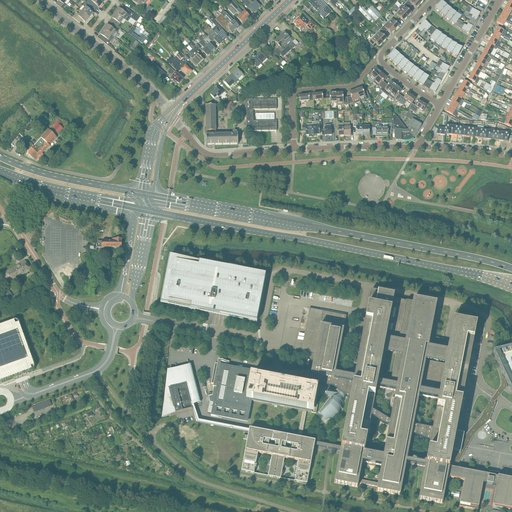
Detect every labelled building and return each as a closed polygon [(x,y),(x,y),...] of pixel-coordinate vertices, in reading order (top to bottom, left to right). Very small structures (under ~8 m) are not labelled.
[(57,5),(63,10),(67,5),(65,3),(66,0),(57,0),(59,1),(58,2),(59,3),(57,5)] [(96,5),(99,8),(103,3),(99,0),(88,0),(86,2),(93,8),(96,5)] [(132,0),(132,1),(141,9),(148,0),(132,0)] [(239,0),(253,14),(256,10),(254,8),(255,8),(253,6),(246,0),(239,0)] [(246,0),(253,6),(255,8),(254,8),(256,10),(260,7),(255,1),(256,1),(255,0),(246,0)] [(313,0),(311,0),(306,5),(307,7),(306,8),(308,10),(309,10),(310,9),(312,7),(317,12),(324,19),(328,15),(313,0)] [(321,0),(313,0),(328,15),(332,11),(321,0)] [(322,0),(323,0),(326,0),(329,2),(328,2),(335,9),(337,8),(335,5),(334,5),(329,0),(322,0)] [(407,0),(403,0),(405,3),(410,7),(412,5),(416,8),(420,4),(415,0),(408,0),(407,0)] [(189,6),(184,1),(180,5),(184,10),(189,6)] [(234,1),(231,4),(242,16),(243,16),(244,17),(244,18),(246,20),(248,19),(249,18),(249,17),(250,17),(244,11),(242,13),(242,12),(242,11),(238,7),(239,6),(237,5),(234,1)] [(442,1),(435,8),(440,13),(447,5),(446,5),(442,1)] [(93,8),(86,2),(83,6),(80,9),(82,11),(89,18),(93,14),(91,11),(92,10),(91,10),(93,8)] [(402,4),(398,8),(399,10),(399,9),(407,17),(411,13),(408,10),(410,7),(405,3),(403,5),(402,4)] [(231,4),(229,5),(231,7),(228,10),(234,16),(236,14),(237,14),(239,16),(237,18),(242,24),(243,23),(244,22),(246,20),(244,18),(244,17),(243,16),(242,16),(231,4)] [(447,5),(440,13),(445,17),(451,9),(447,5)] [(465,11),(463,15),(468,17),(469,14),(472,16),(469,21),(474,23),(480,13),(473,9),(473,8),(469,5),(467,7),(465,11)] [(368,22),(373,18),(367,11),(362,6),(358,10),(356,9),(365,19),(366,19),(368,22)] [(376,21),(377,19),(382,15),(381,15),(378,12),(373,6),(367,11),(373,18),(373,17),(376,21)] [(119,8),(115,13),(126,21),(128,22),(130,18),(131,19),(134,21),(135,22),(136,22),(137,22),(137,21),(140,17),(139,16),(136,14),(134,13),(134,14),(124,7),(123,9),(121,8),(121,10),(119,9),(119,8)] [(505,7),(503,12),(509,16),(510,13),(511,14),(511,10),(511,11),(505,7)] [(360,24),(365,19),(356,9),(351,14),(360,24)] [(399,10),(393,16),(398,20),(400,18),(404,21),(407,18),(407,17),(399,9),(399,10)] [(451,9),(445,17),(450,22),(450,21),(456,13),(451,9)] [(85,23),(89,18),(82,11),(79,14),(77,13),(72,17),(78,22),(80,20),(81,21),(82,20),(85,23)] [(503,12),(500,18),(506,21),(508,23),(509,22),(511,17),(509,16),(503,12)] [(115,13),(112,18),(115,20),(114,21),(115,22),(113,24),(120,29),(126,21),(115,13)] [(225,13),(223,13),(221,15),(222,16),(225,19),(232,26),(234,28),(233,28),(235,30),(237,29),(238,29),(239,28),(239,27),(238,25),(239,23),(236,19),(233,21),(225,13)] [(456,13),(450,21),(455,26),(455,25),(459,20),(461,17),(456,13)] [(356,28),(360,24),(351,14),(347,18),(356,28)] [(390,18),(387,22),(395,30),(399,26),(395,23),(398,20),(393,16),(391,14),(389,17),(390,18)] [(219,29),(222,27),(216,21),(212,16),(209,18),(216,26),(212,30),(223,42),(225,40),(226,39),(226,38),(227,38),(225,36),(225,35),(222,31),(222,32),(219,29)] [(216,21),(222,27),(228,33),(229,31),(232,34),(232,33),(233,33),(234,32),(234,31),(235,30),(233,28),(234,28),(232,26),(225,19),(222,16),(216,21)] [(301,17),(294,23),(298,27),(299,28),(299,29),(300,29),(300,30),(301,30),(305,26),(305,27),(307,26),(311,30),(316,26),(311,20),(308,23),(304,18),(303,19),(301,17)] [(500,18),(497,23),(503,26),(505,23),(506,21),(500,18)] [(420,26),(414,32),(415,32),(418,35),(424,29),(427,31),(432,36),(436,30),(436,31),(437,30),(431,25),(430,25),(425,20),(420,26)] [(459,20),(455,25),(463,31),(463,30),(469,34),(474,23),(469,21),(469,22),(467,26),(462,23),(463,22),(459,20)] [(387,22),(381,29),(385,33),(387,31),(391,34),(395,30),(387,22)] [(107,25),(103,29),(114,37),(120,29),(113,24),(112,26),(111,26),(110,27),(107,25)] [(345,33),(349,30),(343,24),(340,27),(345,33)] [(378,27),(372,33),(374,35),(383,43),(387,39),(383,35),(385,33),(381,29),(378,27)] [(498,27),(495,33),(501,36),(503,37),(504,37),(504,36),(505,36),(507,31),(504,30),(504,31),(498,27)] [(103,29),(100,34),(103,36),(102,38),(103,39),(102,41),(108,46),(114,37),(103,29)] [(209,34),(207,36),(212,42),(215,40),(219,45),(220,45),(221,45),(221,44),(221,43),(223,42),(212,30),(209,33),(209,34)] [(440,33),(439,32),(438,32),(436,31),(436,30),(432,36),(427,42),(430,44),(431,42),(434,44),(435,43),(441,34),(442,34),(440,33)] [(158,33),(146,47),(148,48),(149,49),(150,47),(149,46),(152,44),(157,37),(158,37),(159,36),(159,35),(160,34),(158,33)] [(288,46),(291,50),(292,49),(293,49),(295,47),(296,46),(292,42),(295,39),(291,35),(289,37),(284,33),(280,37),(288,46)] [(495,33),(492,38),(498,41),(501,36),(495,33)] [(142,43),(146,37),(142,34),(138,40),(142,43)] [(440,47),(446,38),(447,38),(441,34),(435,43),(440,46),(440,47)] [(374,35),(368,42),(373,46),(375,44),(379,47),(383,43),(374,35)] [(215,49),(213,47),(215,45),(212,42),(207,36),(203,40),(200,37),(198,39),(201,41),(211,53),(213,51),(214,51),(215,50),(215,49)] [(283,58),(291,50),(288,46),(280,37),(275,42),(280,47),(274,52),(279,57),(281,55),(283,58)] [(445,52),(446,50),(452,42),(452,41),(446,38),(440,47),(440,46),(439,48),(443,51),(445,52)] [(492,38),(489,43),(495,46),(497,48),(498,47),(500,43),(498,41),(492,38)] [(210,54),(211,53),(201,41),(199,43),(204,49),(202,50),(208,56),(209,56),(210,55),(210,54)] [(198,50),(196,47),(195,47),(190,42),(188,44),(193,49),(189,52),(189,53),(196,59),(195,60),(197,62),(198,62),(200,63),(201,62),(202,62),(203,61),(203,60),(198,55),(200,52),(198,50)] [(452,42),(446,50),(451,54),(457,45),(452,42)] [(489,43),(486,48),(492,51),(493,49),(496,50),(497,48),(495,46),(489,43)] [(457,45),(451,54),(457,57),(462,48),(461,47),(457,45)] [(401,53),(396,48),(387,57),(392,62),(401,53)] [(486,48),(483,53),(489,57),(492,58),(492,57),(493,56),(490,54),(492,51),(486,48)] [(179,53),(186,60),(189,58),(186,55),(185,56),(181,51),(179,53)] [(130,52),(126,59),(129,61),(134,54),(130,52)] [(252,57),(251,56),(249,58),(258,68),(267,59),(260,52),(255,56),(253,57),(252,57)] [(188,74),(191,71),(190,70),(193,67),(186,60),(179,53),(169,64),(178,72),(181,70),(180,70),(181,69),(186,74),(188,74)] [(196,59),(189,53),(188,54),(193,59),(190,61),(196,67),(197,67),(198,66),(198,65),(200,64),(200,63),(198,62),(197,62),(195,60),(196,59)] [(396,65),(397,66),(405,57),(401,53),(392,62),(394,64),(396,65)] [(483,53),(480,58),(486,62),(489,63),(491,59),(494,61),(495,59),(492,57),(492,58),(489,57),(483,53)] [(405,57),(397,66),(402,71),(402,70),(410,61),(405,57)] [(480,58),(477,63),(483,67),(486,62),(480,58)] [(415,64),(410,61),(402,70),(407,75),(407,74),(415,64)] [(436,66),(442,70),(440,72),(445,75),(450,67),(439,61),(436,65),(436,66)] [(477,63),(474,69),(480,72),(482,70),(484,71),(485,70),(486,68),(483,67),(477,63)] [(407,74),(409,76),(411,78),(411,77),(412,79),(413,78),(420,68),(415,64),(407,74)] [(154,70),(164,78),(166,75),(156,67),(153,65),(151,66),(155,69),(154,70)] [(420,68),(413,78),(418,82),(424,74),(427,69),(422,66),(420,68)] [(232,75),(230,77),(231,78),(234,81),(236,79),(237,80),(243,75),(238,69),(232,75)] [(373,72),(371,70),(367,74),(374,81),(382,73),(380,70),(379,71),(377,69),(373,72)] [(474,69),(471,74),(480,79),(480,78),(483,79),(484,80),(486,76),(484,74),(480,72),(474,69)] [(386,78),(384,75),(382,73),(374,81),(373,82),(378,87),(379,86),(381,88),(386,83),(383,81),(386,78)] [(183,79),(176,74),(174,77),(172,75),(170,79),(175,82),(176,81),(179,84),(183,79)] [(418,82),(423,86),(427,80),(429,77),(424,74),(418,82)] [(471,74),(468,79),(474,83),(477,84),(479,80),(480,79),(471,74)] [(230,77),(224,82),(229,88),(232,85),(234,86),(236,84),(237,82),(238,81),(237,80),(236,79),(234,81),(231,78),(230,77)] [(427,80),(423,86),(431,90),(435,93),(442,81),(437,78),(434,84),(429,81),(427,80)] [(464,81),(461,86),(467,89),(469,91),(471,88),(468,87),(470,84),(464,81)] [(394,84),(391,82),(388,86),(386,83),(381,88),(380,90),(388,97),(389,96),(397,85),(394,83),(394,84)] [(486,84),(483,89),(491,93),(494,88),(486,84)] [(399,94),(402,90),(399,88),(399,87),(397,85),(389,96),(394,100),(394,99),(397,101),(401,96),(399,94)] [(496,86),(494,92),(502,95),(503,95),(504,92),(505,89),(499,86),(497,85),(496,86)] [(461,86),(458,91),(464,95),(467,96),(469,92),(470,91),(469,91),(467,89),(461,86)] [(358,88),(355,89),(359,100),(365,97),(366,100),(370,99),(367,91),(363,92),(362,87),(358,89),(358,88)] [(214,100),(216,100),(222,94),(217,89),(210,95),(214,98),(213,99),(214,100)] [(353,103),(354,104),(360,102),(359,100),(355,89),(352,90),(352,91),(349,92),(351,97),(347,98),(349,105),(353,103)] [(458,91),(455,96),(461,100),(464,95),(458,91)] [(333,93),(329,93),(330,98),(326,99),(327,105),(330,105),(330,104),(337,104),(337,103),(336,92),(333,93)] [(337,104),(337,106),(348,105),(349,105),(347,98),(343,98),(343,93),(339,93),(339,92),(336,92),(337,103),(337,104)] [(323,99),(322,93),(316,94),(312,94),(313,100),(313,101),(319,100),(319,106),(323,106),(327,105),(326,99),(323,99)] [(401,96),(397,101),(404,106),(407,101),(412,104),(416,99),(413,97),(407,93),(404,98),(401,96)] [(314,107),(313,101),(313,100),(309,101),(309,95),(302,96),(302,95),(299,96),(299,103),(305,102),(306,108),(312,107),(314,107)] [(455,96),(452,101),(458,105),(461,106),(463,102),(464,101),(461,100),(455,96)] [(277,131),(276,120),(253,121),(253,110),(276,109),(276,99),(246,99),(246,131),(277,131)] [(412,104),(409,109),(415,113),(418,108),(423,111),(427,105),(424,103),(424,104),(418,100),(415,105),(412,104)] [(452,101),(449,106),(455,110),(458,105),(452,101)] [(206,145),(238,144),(238,131),(233,132),(233,134),(216,134),(215,105),(206,105),(206,145)] [(449,106),(446,112),(452,115),(455,117),(458,113),(458,112),(458,111),(455,110),(449,106)] [(393,112),(392,112),(392,123),(392,125),(395,125),(397,125),(401,122),(393,112)] [(408,112),(405,117),(412,120),(409,125),(410,125),(417,130),(418,130),(421,125),(418,123),(415,120),(416,117),(408,112)] [(353,113),(353,119),(353,121),(357,121),(357,117),(362,117),(362,113),(353,113)] [(43,127),(47,123),(41,118),(38,122),(43,127)] [(312,122),(312,124),(312,127),(313,136),(316,136),(316,135),(319,135),(319,126),(322,126),(321,119),(318,119),(318,122),(312,122)] [(499,121),(499,122),(511,127),(511,124),(511,123),(511,124),(511,122),(511,120),(506,119),(506,121),(505,122),(501,121),(499,120),(499,121)] [(382,122),(372,122),(372,128),(375,128),(376,137),(382,137),(382,123),(382,122)] [(401,122),(397,125),(399,128),(399,130),(401,130),(401,139),(406,139),(407,139),(409,138),(411,137),(412,137),(407,130),(401,122)] [(382,123),(382,137),(388,137),(388,132),(391,132),(391,123),(382,123)] [(58,133),(63,129),(58,124),(54,129),(58,133)] [(306,126),(302,126),(303,131),(306,131),(306,135),(309,135),(309,136),(313,136),(312,127),(312,124),(306,124),(306,126)] [(410,125),(407,130),(412,137),(414,135),(415,134),(415,132),(417,130),(410,125)] [(436,134),(445,135),(446,125),(445,129),(437,128),(436,134)] [(49,130),(41,138),(49,146),(57,138),(49,130)] [(29,151),(28,153),(37,161),(38,160),(43,155),(42,154),(50,146),(49,146),(41,138),(29,151)] [(97,241),(97,247),(104,248),(104,250),(105,250),(105,252),(111,252),(111,248),(122,248),(122,239),(112,239),(112,240),(109,240),(109,241),(97,241)] [(226,316),(257,322),(266,275),(177,258),(176,258),(167,304),(167,305),(168,305),(198,311),(201,311),(205,312),(213,314),(216,314),(217,314),(219,315),(220,315),(223,316),(224,316),(226,316)] [(4,272),(9,280),(9,281),(15,278),(30,270),(25,261),(4,272)] [(298,278),(289,276),(287,286),(296,287),(298,278)] [(12,297),(5,286),(1,289),(10,303),(18,298),(16,294),(12,297)] [(355,377),(353,383),(350,400),(341,447),(315,442),(301,439),(302,439),(307,412),(302,411),(297,438),(296,442),(314,445),(340,450),(334,483),(358,487),(358,483),(377,487),(377,491),(400,495),(406,463),(425,467),(426,463),(407,459),(412,434),(430,441),(432,429),(413,426),(419,395),(438,399),(439,393),(420,389),(421,385),(426,361),(426,360),(445,364),(448,350),(428,346),(437,303),(413,299),(413,302),(410,302),(394,299),(394,295),(371,291),(355,377)] [(281,372),(281,376),(303,380),(317,383),(312,413),(316,413),(322,385),(333,388),(337,391),(345,396),(350,400),(353,383),(355,377),(335,373),(344,330),(343,330),(344,327),(346,316),(309,308),(305,330),(319,333),(315,354),(311,372),(281,372)] [(0,382),(32,370),(33,370),(34,369),(34,368),(35,368),(35,367),(35,366),(34,365),(30,351),(25,337),(19,323),(19,322),(18,321),(17,320),(16,320),(15,320),(14,320),(0,325),(0,382)] [(430,441),(426,463),(449,467),(450,464),(457,462),(459,452),(461,444),(463,433),(456,432),(465,383),(472,384),(475,368),(476,359),(473,359),(474,355),(473,355),(475,344),(473,344),(476,326),(453,321),(448,350),(445,364),(443,373),(440,389),(439,393),(438,399),(432,429),(430,441)] [(511,348),(494,353),(493,353),(510,391),(511,390),(511,348)] [(210,401),(208,412),(211,413),(211,416),(247,423),(248,420),(252,401),(254,401),(302,411),(307,412),(312,413),(317,383),(303,380),(281,376),(269,374),(261,372),(228,366),(229,361),(218,359),(217,364),(215,363),(211,383),(214,384),(212,395),(211,395),(208,396),(209,396),(210,401)] [(191,364),(190,365),(175,369),(177,377),(168,379),(163,416),(175,411),(175,413),(192,409),(191,404),(199,401),(200,402),(191,364)] [(465,435),(462,435),(461,444),(459,453),(456,452),(452,450),(450,464),(458,463),(461,459),(473,436),(488,421),(490,418),(495,404),(495,403),(507,388),(507,386),(504,378),(503,377),(502,377),(501,378),(501,387),(490,402),(481,418),(467,434),(466,435),(465,435)] [(323,408),(319,413),(320,413),(320,412),(326,420),(325,420),(332,417),(333,419),(338,414),(339,415),(341,409),(342,410),(342,403),(343,403),(343,398),(344,399),(345,396),(337,391),(327,393),(332,397),(333,397),(330,400),(327,403),(323,407),(323,408)] [(32,407),(34,412),(51,406),(49,400),(32,407)] [(247,440),(241,471),(254,473),(258,453),(272,456),(268,476),(280,479),(284,458),(298,461),(294,481),(307,484),(314,445),(296,442),(297,438),(249,429),(249,433),(248,436),(244,435),(243,439),(247,440)] [(425,467),(419,499),(442,503),(447,477),(464,480),(459,506),(478,510),(483,483),(496,486),(492,506),(511,509),(511,479),(502,477),(499,476),(499,473),(499,472),(499,473),(490,471),(489,471),(489,475),(449,467),(426,463),(425,467)]
